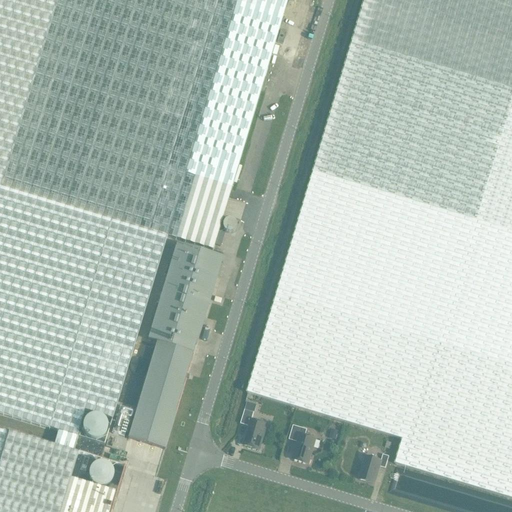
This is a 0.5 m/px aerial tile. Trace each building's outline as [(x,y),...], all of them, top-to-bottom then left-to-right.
[(288,0),(0,0),(0,415),(57,433),(76,439),(77,439),(85,411),(112,419),(167,237),(213,251),(288,0)] [(511,0),(365,0),(247,395),(248,395),(403,441),(395,465),(511,499),(511,0)] [(285,34),(280,32),(276,44),(282,45),(285,34)] [(156,342),(128,439),(166,451),(223,258),(176,244),(148,340),(156,342)] [(244,446),(259,450),(267,425),(252,421),(254,413),(245,410),(241,425),(249,427),(244,446)] [(293,428),(289,440),(298,443),(293,460),(308,465),(316,440),(305,437),(307,431),(293,426),(293,428)] [(0,431),(0,511),(110,511),(116,493),(70,479),(77,454),(72,453),(53,447),(0,431)] [(53,447),(72,453),(76,439),(57,433),(53,447)] [(359,480),(375,485),(380,468),(386,469),(389,458),(383,456),(381,462),(366,458),(359,480)]
